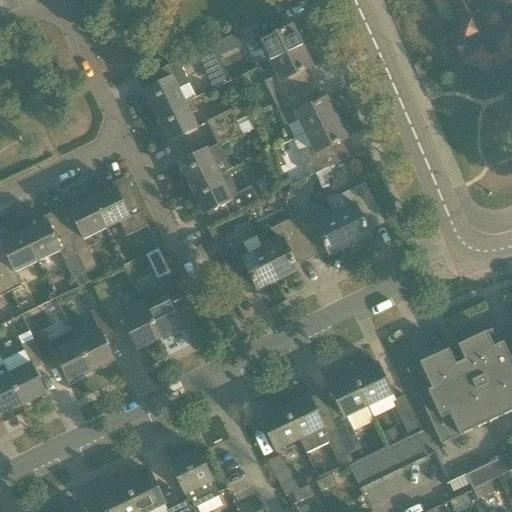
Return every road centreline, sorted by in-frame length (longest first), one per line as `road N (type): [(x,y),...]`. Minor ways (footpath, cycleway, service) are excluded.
road 1 (residential): [(209,380),(473,253)]
road 2 (residential): [(473,253),(458,238),(349,0)]
road 3 (residential): [(0,483),(209,380)]
road 4 (residential): [(127,144),(55,1)]
road 5 (residential): [(196,287),(127,144)]
road 6 (residential): [(273,511),(209,380)]
road 7 (residential): [(0,203),(127,144)]
